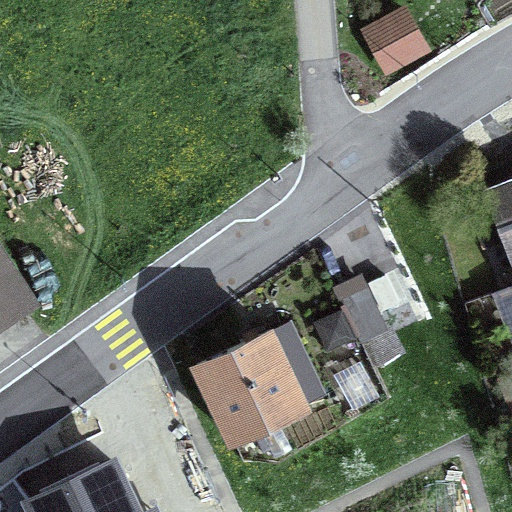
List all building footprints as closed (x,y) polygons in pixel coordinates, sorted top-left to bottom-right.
[(511,179),(484,190),(511,261),(511,179)] [(0,275),(0,345),(31,326),(0,275)] [(387,275),(368,283),(380,312),(399,304),(387,275)] [(368,283),(340,295),(371,363),(398,351),(380,312),(368,283)] [(288,312),(203,350),(237,426),(322,388),(288,312)] [(140,511),(114,456),(20,502),(24,511),(157,511),(155,506),(141,511),(140,511)]
